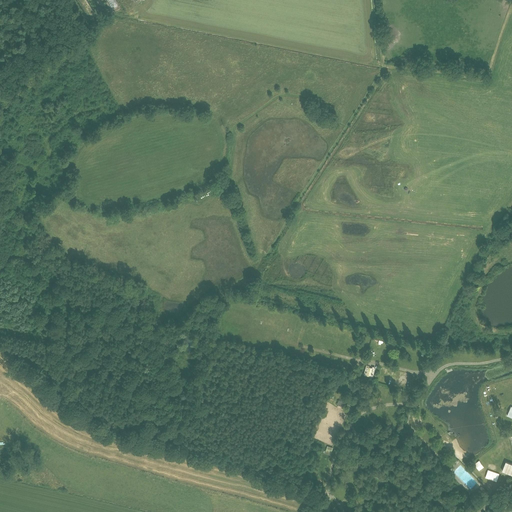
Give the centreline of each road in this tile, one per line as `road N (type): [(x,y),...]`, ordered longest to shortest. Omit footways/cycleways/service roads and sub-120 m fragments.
road 1 (unknown): [(433,377),(413,403),(355,415),(330,475),(330,511)]
road 2 (unknown): [(299,344),(433,377)]
